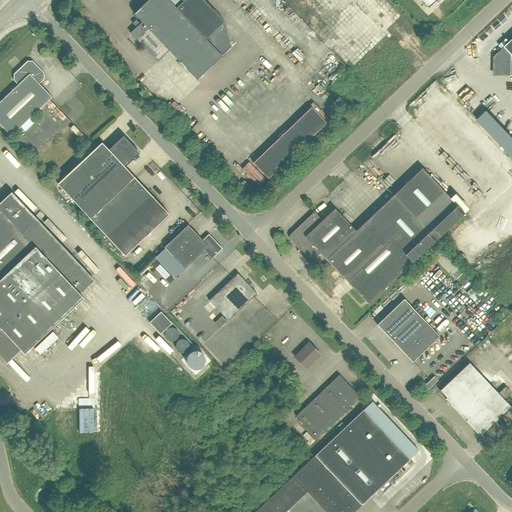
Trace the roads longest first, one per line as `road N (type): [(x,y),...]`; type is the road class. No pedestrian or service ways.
road 1 (unclassified): [(254,236),(502,0)]
road 2 (unclassified): [(254,236),(28,0)]
road 3 (unclassified): [(462,460),(254,236)]
